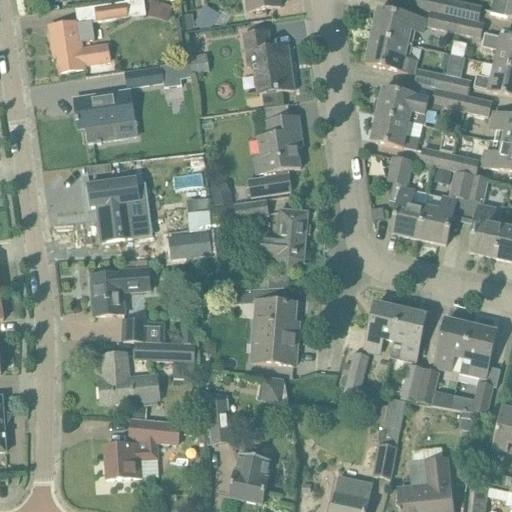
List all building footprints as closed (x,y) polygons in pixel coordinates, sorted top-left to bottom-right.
[(246,0),(248,14),(261,12),(281,9),(279,0),(246,0)] [(419,0),(417,9),(417,11),(431,14),(444,17),(447,1),(441,0),(419,0)] [(511,0),(497,0),(494,16),(507,19),(511,20),(511,0)] [(447,1),(444,17),(459,21),(477,25),(481,8),(447,1)] [(144,2),(96,9),(98,23),(98,25),(146,17),(144,2)] [(152,3),(148,18),(169,23),(173,8),(152,3)] [(205,9),(196,25),(201,31),(211,29),(212,27),(218,16),(205,9)] [(378,12),(372,40),(407,47),(410,32),(422,34),(425,22),(398,16),(378,12)] [(431,14),(428,29),(455,35),(459,21),(444,17),(431,14)] [(192,17),(183,19),(185,32),(194,31),(192,17)] [(459,21),(455,35),(480,41),(483,26),(477,25),(459,21)] [(69,26),(49,29),(52,48),(57,47),(60,75),(84,72),(83,68),(99,66),(111,64),(109,48),(97,50),(81,52),(78,28),(78,24),(69,26)] [(250,37),(242,38),(247,69),(253,68),(257,97),(275,95),(295,92),(289,49),(272,51),(269,34),(250,37)] [(511,41),(485,36),(482,49),(498,53),(495,66),(511,69),(511,41)] [(372,40),(366,67),(386,71),(413,77),(416,64),(404,61),(407,47),(372,40)] [(207,56),(189,58),(192,76),(210,73),(207,56)] [(446,77),(442,93),(467,99),(470,83),(450,78),(452,72),(453,73),(456,58),(451,57),(446,77)] [(161,70),(126,75),(128,90),(163,85),(164,90),(184,88),(181,65),(161,68),(161,70)] [(476,77),(473,91),(501,97),(511,99),(511,69),(495,66),(492,80),(476,77)] [(419,71),(415,87),(436,92),(442,93),(446,77),(443,77),(419,71)] [(384,91),(377,118),(409,125),(409,124),(423,127),(426,128),(427,111),(428,110),(430,101),(415,98),(413,98),(403,95),(384,91)] [(130,92),(75,101),(80,131),(86,131),(88,145),(120,141),(137,138),(135,123),(130,92)] [(436,92),(433,107),(443,109),(464,114),(467,99),(442,93),(436,92)] [(467,99),(464,114),(488,119),(491,104),(467,99)] [(511,119),(494,115),(490,130),(497,132),(494,143),(511,147),(511,119)] [(264,180),(248,182),(251,202),(293,195),(290,176),(289,177),(288,173),(301,171),(298,150),(303,149),(299,118),(290,119),(279,121),(268,122),(266,123),(265,123),(267,138),(257,140),(260,160),(263,177),(264,180)] [(377,118),(372,144),(391,148),(403,151),(403,149),(417,153),(420,142),(406,138),(409,125),(377,118)] [(194,135),(181,137),(183,149),(196,147),(194,135)] [(485,153),(481,169),(509,175),(511,175),(511,147),(494,143),(492,154),(485,153)] [(423,150),(419,166),(435,170),(436,170),(443,171),(451,173),(455,157),(444,155),(423,150)] [(455,157),(451,173),(456,174),(475,178),(478,162),(455,157)] [(393,160),(388,183),(394,185),(390,204),(398,205),(391,236),(418,242),(426,210),(412,207),(415,194),(402,191),(402,186),(406,187),(412,164),(393,160)] [(453,187),(451,197),(457,199),(469,201),(475,178),(456,174),(453,187)] [(475,178),(469,201),(480,204),(482,204),(487,181),(475,178)] [(217,180),(209,181),(211,206),(231,204),(230,193),(228,193),(224,183),(217,180)] [(109,185),(89,187),(92,209),(100,208),(102,222),(99,222),(102,244),(122,241),(143,238),(153,237),(147,194),(138,195),(137,187),(136,181),(109,185)] [(208,200),(187,202),(188,216),(190,235),(211,233),(208,200)] [(426,210),(418,242),(446,248),(451,228),(456,202),(444,200),(441,214),(426,210)] [(234,208),(212,212),(217,242),(229,240),(227,225),(237,223),(237,224),(269,219),(267,202),(234,208)] [(480,208),(469,255),(496,261),(503,230),(492,227),(496,211),(480,208)] [(382,209),(371,210),(373,221),(384,220),(382,209)] [(261,240),(259,257),(276,259),(286,272),(289,275),(304,262),(308,214),(288,213),(280,212),(278,241),(261,240)] [(511,231),(503,230),(496,261),(511,264),(511,231)] [(209,233),(168,238),(171,262),(212,257),(209,233)] [(210,264),(198,265),(199,275),(211,275),(210,264)] [(120,276),(91,278),(94,319),(114,318),(124,317),(126,314),(125,303),(123,302),(123,295),(151,293),(149,271),(119,274),(120,276)] [(262,279),(258,279),(258,290),(289,288),(289,275),(286,272),(261,273),(262,279)] [(284,289),(252,291),(252,301),(257,301),(256,303),(285,305),(284,289)] [(254,337),(252,365),(276,367),(296,368),(298,337),(299,326),(295,325),(297,306),(285,305),(256,303),(254,337)] [(369,337),(365,353),(381,356),(384,342),(394,344),(401,312),(376,306),(369,337)] [(394,344),(390,361),(411,366),(410,370),(414,371),(415,365),(422,337),(426,318),(401,312),(394,344)] [(125,322),(123,344),(135,345),(135,346),(196,348),(196,323),(181,323),(180,338),(180,346),(170,346),(165,346),(162,345),(156,345),(156,336),(148,336),(149,323),(125,322)] [(441,342),(435,370),(451,374),(454,359),(463,361),(464,361),(471,329),(446,323),(443,337),(441,342)] [(463,361),(460,375),(470,378),(485,381),(496,337),(496,335),(471,329),(464,361),(463,361)] [(135,346),(133,363),(195,365),(196,348),(135,346)] [(105,383),(100,384),(101,406),(121,405),(144,403),(144,408),(158,407),(158,404),(160,404),(158,380),(142,381),(127,382),(125,356),(123,356),(103,358),(105,383)] [(345,365),(342,377),(348,379),(345,391),(361,395),(362,389),(369,360),(354,356),(351,367),(345,365)] [(408,370),(400,402),(405,404),(417,406),(424,374),(414,371),(410,370),(408,370)] [(424,374),(417,406),(432,410),(436,394),(440,377),(424,374)] [(472,413),(472,414),(475,415),(487,418),(492,397),(494,389),(478,386),(474,404),(472,413)] [(380,446),(373,479),(374,479),(391,482),(397,450),(405,404),(389,401),(388,409),(386,419),(384,429),(380,433),(378,441),(380,446)] [(228,402),(207,404),(210,447),(232,446),(228,402)] [(511,412),(497,408),(492,428),(497,429),(492,451),(511,455),(511,412)] [(462,413),(460,432),(472,434),(473,434),(475,415),(462,413)] [(129,448),(105,449),(107,483),(134,481),(142,481),(140,463),(158,462),(157,447),(179,449),(181,426),(132,422),(129,448)] [(184,428),(184,437),(195,438),(195,428),(184,428)] [(233,481),(229,500),(262,507),(266,488),(268,482),(267,482),(271,465),(239,458),(236,475),(234,474),(233,481)] [(412,490),(398,491),(400,511),(398,511),(452,511),(450,487),(449,487),(447,467),(446,460),(444,460),(414,464),(409,464),(410,471),(412,490)] [(481,474),(479,483),(493,486),(495,478),(481,474)] [(511,479),(500,477),(498,486),(510,489),(511,481),(511,479)] [(334,503),(331,511),(366,511),(367,510),(368,504),(372,487),(339,480),(334,503)] [(475,488),(472,511),(485,511),(487,501),(487,499),(508,503),(510,495),(510,494),(509,494),(488,489),(488,490),(475,488)]
